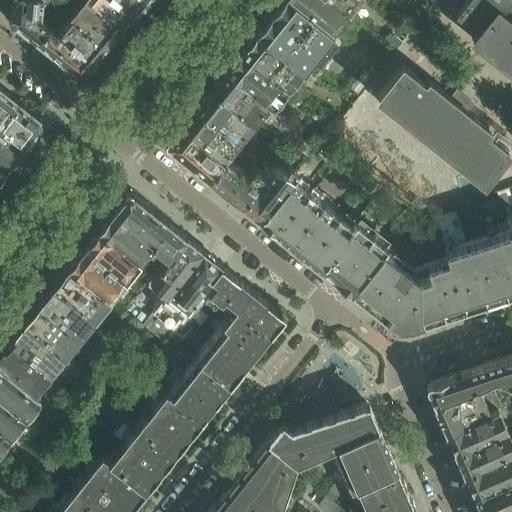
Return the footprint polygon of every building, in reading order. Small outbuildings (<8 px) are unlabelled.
[(54,25),(46,19),(43,16),(44,9),(53,10),(59,1),(59,0),(12,0),(11,14),(14,21),(77,70),(84,69),(94,57),(58,28),(54,25)] [(123,23),(94,0),(79,0),(71,11),(108,40),(113,34),(115,34),(117,33),(118,32),(119,31),(120,29),(121,28),(121,27),(121,25),(121,24),(122,23),(123,23)] [(137,4),(131,0),(94,0),(123,23),(125,22),(126,21),(128,20),(129,18),(129,17),(130,15),(130,14),(130,13),(137,4)] [(333,30),(295,0),(276,0),(277,2),(269,11),(266,12),(262,17),(262,21),(256,29),(257,30),(303,67),(310,60),(333,30)] [(348,11),(335,0),(295,0),(333,30),(348,11)] [(335,0),(348,11),(356,0),(335,0)] [(511,17),(509,15),(511,11),(511,0),(467,0),(457,13),(477,29),(472,36),(511,67),(511,17)] [(108,40),(71,11),(58,28),(94,57),(99,51),(101,51),(103,50),(104,49),(105,48),(106,47),(106,46),(107,45),(107,44),(107,43),(107,41),(108,40)] [(58,20),(50,14),(46,19),(54,25),(58,20)] [(303,67),(257,30),(256,29),(254,31),(251,31),(246,36),(247,40),(241,47),(289,86),(303,67)] [(289,86),(241,47),(239,49),(236,49),(231,55),(232,58),(226,66),(270,102),(274,105),(289,86)] [(321,69),(310,60),(303,67),(315,77),(321,69)] [(437,142),(484,179),(508,148),(485,130),(488,126),(466,108),(471,101),(457,89),(451,96),(428,78),(425,82),(402,63),(378,94),(424,131),(423,132),(437,143),(437,142)] [(226,66),(211,84),(255,120),(270,102),(226,66)] [(364,70),(357,79),(365,85),(372,76),(364,70)] [(357,79),(350,88),(358,94),(365,85),(357,79)] [(211,84),(196,103),(240,139),(255,120),(211,84)] [(301,85),(296,92),(306,100),(311,94),(301,85)] [(0,124),(19,101),(0,86),(0,124)] [(39,117),(19,101),(0,124),(0,127),(23,146),(40,125),(39,117)] [(196,103),(181,122),(225,158),(227,155),(240,139),(196,103)] [(181,122),(169,137),(170,145),(209,176),(225,158),(181,122)] [(23,146),(0,127),(0,159),(8,166),(23,146)] [(297,149),(308,156),(311,152),(311,153),(321,141),(310,133),(297,149)] [(378,184),(327,144),(319,153),(370,193),(378,184)] [(243,203),(266,173),(256,165),(249,173),(227,155),(225,158),(209,176),(243,203)] [(260,217),(296,171),(288,165),(286,168),(281,165),(273,165),(266,173),(243,203),(260,217)] [(296,171),(260,217),(275,229),(308,188),(293,176),(297,172),(296,171)] [(305,253),(338,212),(308,188),(275,229),(305,253)] [(159,213),(132,191),(124,192),(113,207),(144,232),(159,213)] [(506,193),(498,195),(502,207),(510,204),(506,193)] [(428,206),(415,196),(410,202),(423,213),(428,206)] [(388,212),(395,202),(389,197),(381,206),(388,212)] [(477,202),(469,205),(473,216),(481,214),(477,202)] [(157,243),(144,232),(113,207),(99,224),(141,258),(150,247),(151,249),(157,243)] [(417,219),(404,209),(397,219),(410,229),(417,219)] [(338,212),(305,253),(321,265),(357,220),(355,218),(352,223),(338,212)] [(186,234),(159,213),(144,232),(157,243),(171,253),(186,234)] [(426,219),(430,231),(438,228),(434,216),(426,219)] [(383,248),(387,244),(357,220),(321,265),(351,290),(383,248)] [(99,224),(84,243),(128,279),(134,272),(132,270),(141,258),(99,224)] [(511,290),(511,226),(466,242),(485,299),(511,290)] [(203,248),(186,234),(171,253),(149,280),(166,294),(169,291),(203,248)] [(485,299),(466,242),(445,249),(444,247),(427,253),(427,254),(420,256),(422,265),(409,269),(410,323),(422,319),(422,320),(485,299)] [(427,254),(427,253),(424,242),(416,245),(420,256),(427,254)] [(84,243),(69,262),(111,296),(119,285),(121,286),(128,279),(84,243)] [(173,326),(206,286),(223,264),(214,257),(213,253),(208,249),(205,249),(203,248),(169,291),(166,294),(153,310),(147,317),(143,323),(142,324),(162,339),(172,326),(173,326)] [(410,323),(409,269),(383,248),(351,290),(385,317),(386,316),(396,324),(410,323)] [(111,296),(69,262),(62,270),(58,271),(54,277),(54,281),(54,280),(96,314),(111,296)] [(250,286),(223,264),(206,286),(223,300),(226,296),(233,302),(236,304),(250,286)] [(96,314),(54,280),(54,281),(39,299),(81,332),(96,314)] [(284,313),(250,286),(236,304),(239,306),(224,324),(256,349),(284,313)] [(81,332),(39,299),(37,302),(34,302),(29,308),(29,312),(24,318),(66,351),(81,332)] [(141,311),(136,318),(142,323),(147,316),(141,311)] [(66,351),(24,318),(22,320),(19,321),(14,327),(14,331),(9,337),(50,370),(66,351)] [(256,349),(224,324),(211,340),(243,365),(256,349)] [(50,370),(9,337),(2,345),(0,345),(0,360),(36,388),(50,370)] [(243,365),(211,340),(198,356),(230,381),(243,365)] [(230,381),(198,356),(194,352),(166,388),(167,389),(202,416),(207,410),(210,409),(214,404),(215,401),(221,392),(224,392),(228,386),(228,383),(230,381)] [(511,353),(484,363),(490,376),(496,374),(511,381),(511,353)] [(36,388),(0,360),(0,391),(26,411),(40,393),(35,389),(36,388)] [(491,378),(490,376),(484,363),(431,380),(428,387),(434,401),(480,382),(491,378)] [(491,409),(485,394),(480,382),(434,401),(446,428),(491,409)] [(109,387),(98,401),(107,407),(117,394),(109,387)] [(202,416),(167,389),(138,425),(173,453),(202,416)] [(26,411),(0,391),(0,423),(10,431),(26,411)] [(346,439),(379,426),(370,406),(363,402),(291,426),(282,419),(267,437),(297,461),(319,452),(318,451),(334,445),(346,439)] [(455,450),(508,427),(499,406),(491,409),(446,428),(455,450)] [(0,443),(10,431),(0,423),(0,443)] [(173,453),(138,425),(111,458),(146,486),(173,453)] [(397,467),(379,426),(346,439),(334,445),(352,486),(358,483),(397,467)] [(511,435),(508,427),(455,450),(473,491),(511,473),(511,435)] [(282,504),(297,461),(267,437),(239,472),(288,510),(288,509),(282,504)] [(125,511),(146,486),(111,458),(103,452),(74,487),(105,511),(125,511)] [(397,467),(358,483),(367,503),(406,486),(397,467)] [(239,472),(212,505),(220,511),(286,511),(288,510),(239,472)] [(511,498),(511,473),(473,491),(482,511),(511,498)] [(335,482),(325,495),(333,501),(345,490),(335,482)] [(417,511),(406,486),(367,503),(371,511),(417,511)] [(105,511),(74,487),(54,511),(105,511)] [(318,505),(327,511),(346,511),(333,501),(325,495),(318,505)] [(511,511),(511,498),(482,511),(511,511)]
